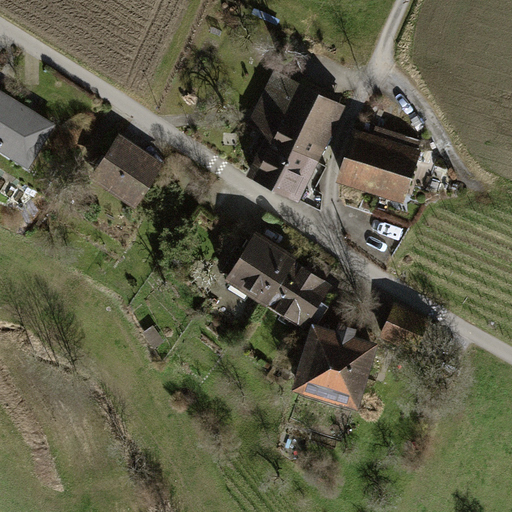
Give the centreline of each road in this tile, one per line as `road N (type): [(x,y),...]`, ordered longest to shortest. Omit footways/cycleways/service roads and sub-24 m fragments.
road 1 (residential): [(0,27),(324,238)]
road 2 (unclassified): [(324,238),(344,135),(402,0)]
road 3 (residential): [(324,238),(511,356)]
